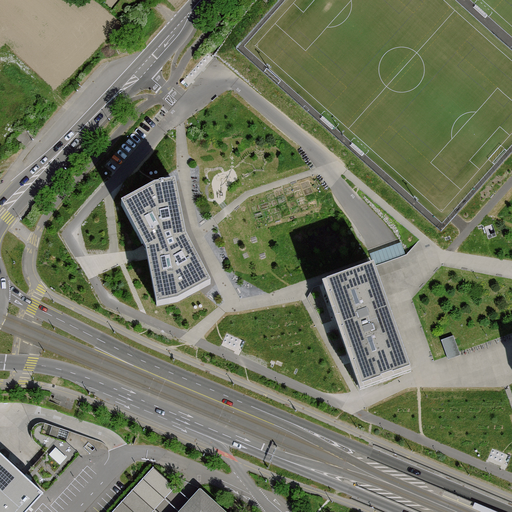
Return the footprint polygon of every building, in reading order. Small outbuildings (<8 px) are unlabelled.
[(150,190),(124,206),(149,255),(159,306),(185,302),(215,284),(189,237),(177,183),(150,190)] [(377,266),(325,285),(365,392),(417,373),(377,266)] [(454,336),(442,341),(448,355),(449,360),(461,355),(460,351),(454,336)] [(0,511),(28,511),(45,495),(24,476),(0,453),(0,511)] [(150,511),(174,486),(153,467),(111,511),(150,511)] [(225,511),(200,488),(178,511),(225,511)]
